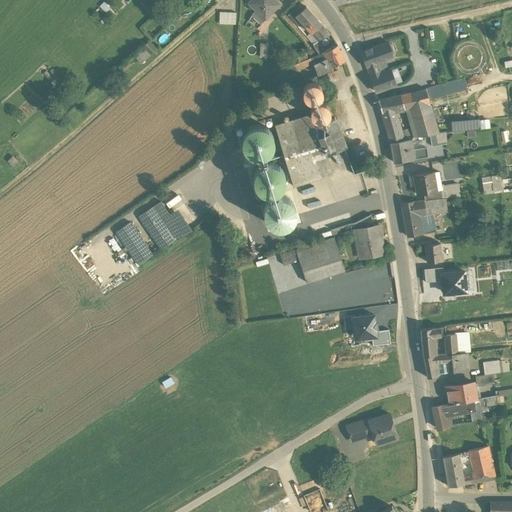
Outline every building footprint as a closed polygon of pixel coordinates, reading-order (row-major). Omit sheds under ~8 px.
[(280,4),(276,0),(251,0),(249,3),(256,10),(254,12),(263,21),(280,4)] [(306,6),(296,15),(302,21),(312,13),(306,6)] [(119,17),(111,9),(100,20),(113,33),(120,26),(115,21),(119,17)] [(236,13),(219,12),(219,24),(235,25),(236,13)] [(256,28),(263,21),(254,12),(249,20),(256,28)] [(322,25),(312,13),(302,21),(312,33),(322,25)] [(322,25),(312,33),(318,40),(320,40),(330,34),(322,25)] [(318,40),(313,43),(319,54),(325,52),(326,51),(320,40),(318,40)] [(141,64),(156,49),(149,42),(134,57),(141,64)] [(388,42),(370,49),(368,48),(366,48),(365,50),(361,52),(367,67),(377,64),(384,61),(393,58),(388,42)] [(345,61),(337,45),(326,51),(325,52),(328,58),(333,66),(345,61)] [(333,66),(328,58),(314,64),(318,75),(334,69),(333,66)] [(384,61),(377,64),(380,73),(388,70),(384,61)] [(388,70),(380,73),(377,64),(367,67),(376,93),(396,86),(390,70),(388,70)] [(53,79),(46,71),(43,74),(50,82),(53,79)] [(464,79),(426,90),(428,99),(467,89),(464,79)] [(321,95),(322,91),(321,87),(319,84),(315,82),(312,81),(308,82),(305,84),(303,87),(302,91),(303,95),(305,98),(308,100),(312,101),(316,100),(319,98),(321,95)] [(426,90),(400,95),(404,109),(409,108),(417,137),(438,134),(428,99),(426,90)] [(400,95),(385,98),(378,100),(382,115),(392,112),(404,109),(400,95)] [(329,114),(329,110),(329,106),(327,103),(323,101),(320,100),(316,101),(313,103),(310,106),(310,110),(311,114),(313,117),(316,119),(320,120),(323,119),(327,117),(329,114)] [(392,112),(382,115),(384,124),(389,144),(397,142),(402,141),(397,120),(394,120),(392,112)] [(279,139),(294,186),(334,174),(326,155),(314,126),(310,114),(275,125),(279,139)] [(335,118),(314,126),(326,155),(346,147),(341,133),(335,118)] [(478,121),(451,124),(452,132),(479,129),(478,121)] [(446,135),(413,140),(417,160),(429,158),(427,147),(438,146),(437,144),(447,142),(446,135)] [(413,140),(402,141),(397,142),(389,144),(393,163),(417,160),(413,140)] [(271,152),(273,162),(284,159),(281,149),(271,152)] [(25,168),(19,163),(15,169),(21,173),(25,168)] [(433,172),(414,175),(415,185),(417,194),(423,193),(436,191),(436,190),(433,173),(433,172)] [(438,172),(433,173),(436,190),(441,189),(442,198),(447,197),(445,186),(440,183),(438,172)] [(499,175),(491,176),(491,177),(492,184),(493,190),(502,189),(499,175)] [(491,177),(484,178),(485,186),(492,184),(491,177)] [(458,184),(445,186),(447,197),(460,196),(458,184)] [(485,186),(483,186),(485,193),(494,193),(493,190),(492,184),(485,186)] [(436,191),(423,193),(425,200),(442,198),(441,189),(436,190),(436,191)] [(446,198),(433,200),(435,210),(435,212),(447,210),(446,198)] [(466,208),(465,199),(453,200),(453,208),(466,208)] [(433,200),(423,201),(425,211),(435,210),(433,200)] [(423,201),(401,204),(404,219),(413,218),(413,219),(420,218),(419,215),(425,214),(425,211),(423,201)] [(175,239),(153,206),(139,215),(162,248),(175,239)] [(371,215),(355,224),(350,225),(351,233),(357,232),(357,229),(373,226),(371,215)] [(413,218),(404,219),(407,237),(416,236),(413,219),(413,218)] [(420,218),(413,219),(416,236),(423,234),(422,228),(420,218)] [(153,254),(130,221),(117,230),(139,263),(153,254)] [(373,226),(357,229),(357,232),(360,251),(363,250),(364,258),(384,254),(379,225),(373,226)] [(435,226),(422,228),(423,234),(435,231),(435,226)] [(334,237),(296,249),(306,283),(345,271),(334,237)] [(439,243),(424,245),(425,254),(426,254),(426,261),(426,263),(433,262),(441,261),(439,243)] [(443,273),(442,267),(424,269),(426,282),(443,281),(442,273),(443,273)] [(472,270),(443,273),(442,273),(443,281),(444,293),(474,290),(472,270)] [(372,336),(376,336),(376,331),(375,328),(376,328),(375,319),(374,319),(373,312),(351,314),(351,316),(344,317),(345,329),(353,328),(354,338),(372,336)] [(443,327),(420,330),(423,356),(423,357),(439,355),(437,337),(443,337),(443,327)] [(372,336),(373,346),(390,344),(389,329),(376,331),(376,336),(372,336)] [(456,334),(444,335),(446,354),(448,354),(455,353),(458,353),(456,334)] [(458,353),(455,353),(456,361),(457,371),(471,370),(469,352),(458,353)] [(439,355),(423,357),(427,375),(434,374),(433,368),(437,367),(436,363),(446,362),(449,362),(448,354),(446,354),(439,355)] [(498,360),(483,362),(484,374),(493,373),(499,372),(498,360)] [(449,362),(446,362),(448,373),(457,371),(456,361),(449,362)] [(484,374),(474,376),(476,383),(476,386),(494,383),(493,373),(484,374)] [(472,382),(445,387),(449,404),(475,399),(472,382)] [(485,397),(472,400),(473,407),(473,408),(475,418),(476,421),(492,419),(488,399),(485,399),(485,397)] [(472,400),(461,402),(462,410),(473,407),(472,400)] [(449,404),(433,407),(438,429),(453,425),(450,413),(462,410),(461,402),(449,404)] [(370,419),(369,420),(373,433),(377,444),(396,437),(389,413),(370,419)] [(369,418),(347,425),(352,440),(373,433),(369,420),(370,419),(369,418)] [(488,446),(468,451),(470,459),(474,473),(477,474),(478,482),(495,478),(488,446)] [(470,459),(468,451),(459,453),(461,462),(466,461),(466,459),(470,459)] [(459,453),(443,457),(448,486),(465,484),(464,476),(461,462),(459,453)] [(474,473),(464,476),(465,484),(478,482),(477,474),(474,473)] [(511,511),(511,501),(491,502),(490,511),(493,511),(511,511)]
